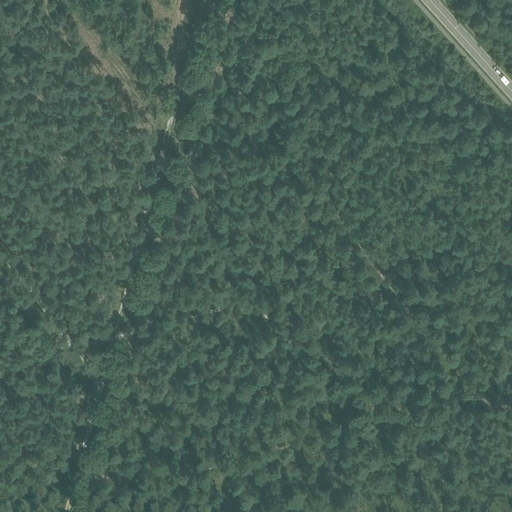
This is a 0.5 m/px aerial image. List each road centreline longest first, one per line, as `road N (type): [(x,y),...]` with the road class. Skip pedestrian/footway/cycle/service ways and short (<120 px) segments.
road 1 (track): [(511,407),(236,309),(0,360)]
road 2 (track): [(202,0),(66,511)]
road 3 (track): [(468,394),(194,32)]
road 4 (track): [(101,382),(0,251)]
road 5 (primary): [(511,92),(429,0)]
